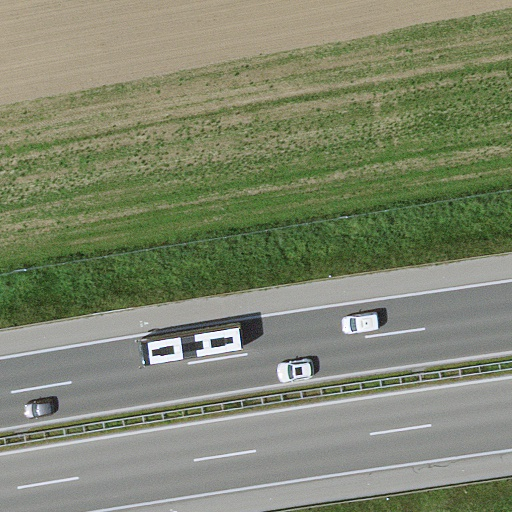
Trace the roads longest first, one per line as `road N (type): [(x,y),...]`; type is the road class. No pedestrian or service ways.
road 1 (motorway): [(511,316),(0,393)]
road 2 (motorway): [(0,490),(511,414)]
